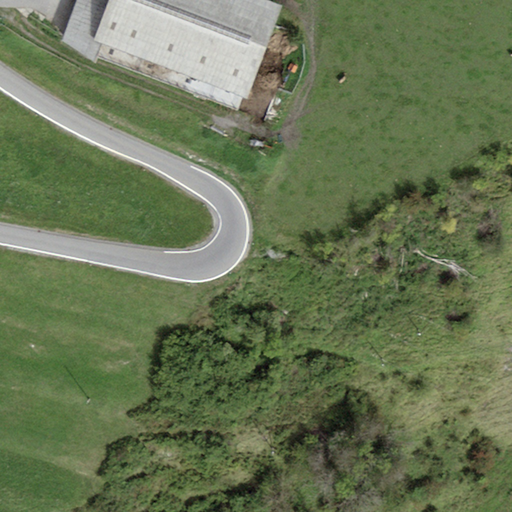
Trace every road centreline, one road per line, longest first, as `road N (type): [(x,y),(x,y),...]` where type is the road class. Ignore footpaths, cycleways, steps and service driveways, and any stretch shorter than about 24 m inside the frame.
road 1 (unclassified): [(0,234),(200,264),(219,259),(236,224),(229,207),(196,179),(35,102),(0,75)]
road 2 (track): [(254,131),(74,59),(0,6)]
